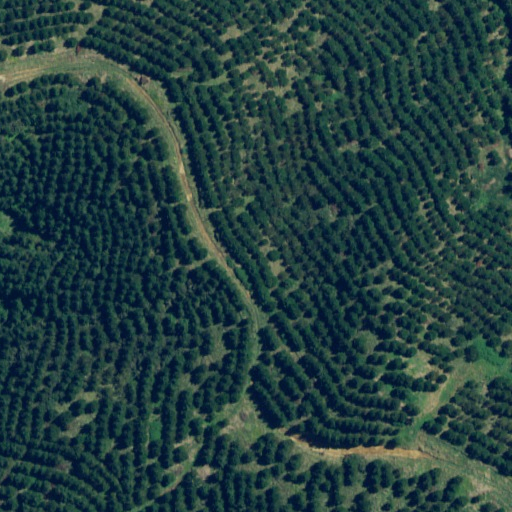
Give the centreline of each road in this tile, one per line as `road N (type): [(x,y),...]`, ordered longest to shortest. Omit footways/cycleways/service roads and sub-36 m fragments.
road 1 (track): [(249,396),(262,331),(248,299),(211,259),(160,124),(102,82),(0,93)]
road 2 (track): [(117,511),(160,486),(249,396),(295,442),(424,464),(510,511)]
